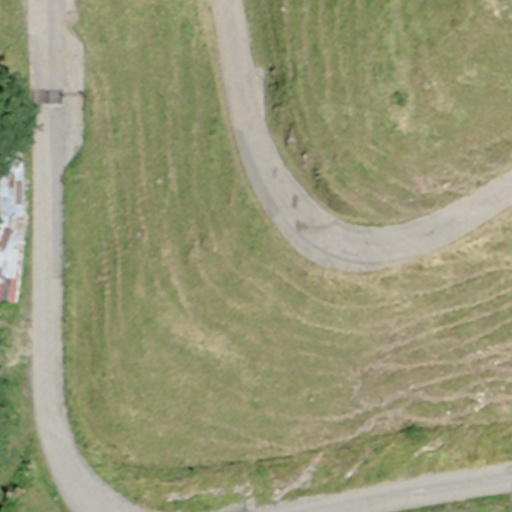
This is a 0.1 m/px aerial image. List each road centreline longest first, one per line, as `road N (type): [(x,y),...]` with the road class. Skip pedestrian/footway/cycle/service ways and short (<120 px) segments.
road 1 (unclassified): [(107,511),(71,475),(48,375),(47,0)]
road 2 (unclassified): [(222,0),(258,135),(294,215),(323,233),(375,245),(435,233),(511,186)]
road 3 (unclassified): [(511,477),(334,511)]
